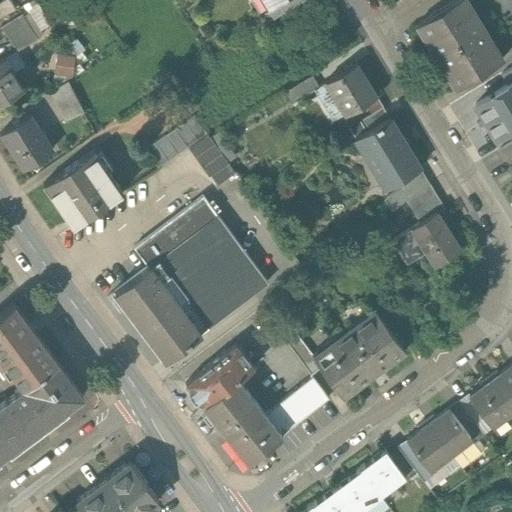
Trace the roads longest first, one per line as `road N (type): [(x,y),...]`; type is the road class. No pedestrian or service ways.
road 1 (residential): [(244,511),(461,353),(481,333),(504,283),(493,220),(358,0)]
road 2 (secondary): [(137,397),(0,202)]
road 3 (residential): [(0,502),(137,397)]
road 4 (secondary): [(218,511),(137,397)]
